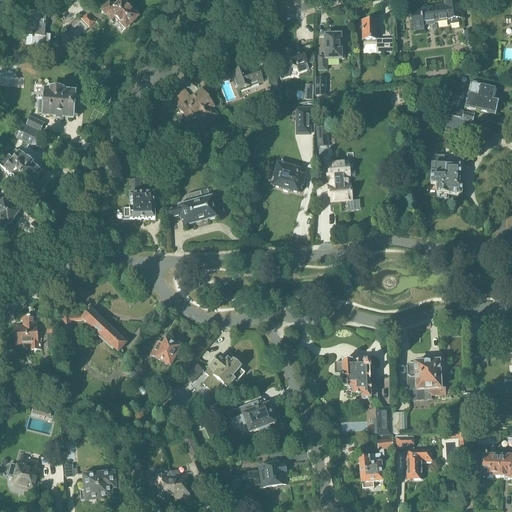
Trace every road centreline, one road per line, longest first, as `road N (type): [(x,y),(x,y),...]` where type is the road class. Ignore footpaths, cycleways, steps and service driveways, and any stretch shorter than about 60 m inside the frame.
road 1 (residential): [(149,262),(332,255),(381,241),(432,251),(502,245)]
road 2 (residential): [(511,305),(383,322),(271,320)]
road 3 (residential): [(139,89),(258,24),(323,0)]
road 4 (residential): [(325,511),(313,433),(271,320)]
road 5 (residential): [(60,239),(139,89)]
road 6 (residential): [(271,320),(189,315),(157,292),(149,262)]
